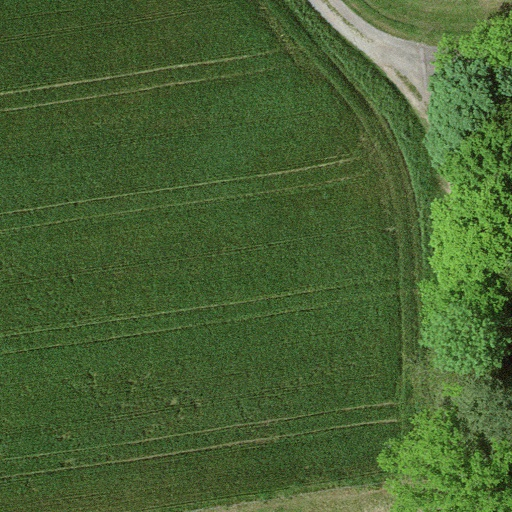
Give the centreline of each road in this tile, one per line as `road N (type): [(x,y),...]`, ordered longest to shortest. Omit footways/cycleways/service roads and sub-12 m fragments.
road 1 (track): [(321,0),(364,39),(457,62),(511,59)]
road 2 (track): [(364,39),(469,145),(511,171)]
